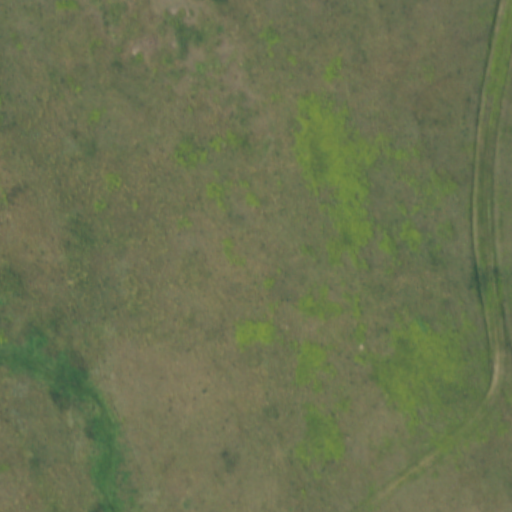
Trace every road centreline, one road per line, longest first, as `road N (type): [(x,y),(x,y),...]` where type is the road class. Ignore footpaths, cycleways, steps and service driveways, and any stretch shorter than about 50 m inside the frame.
road 1 (track): [(511,375),(498,339),(483,192),(491,85),(510,0)]
road 2 (track): [(498,339),(497,376),(479,407),(363,511)]
